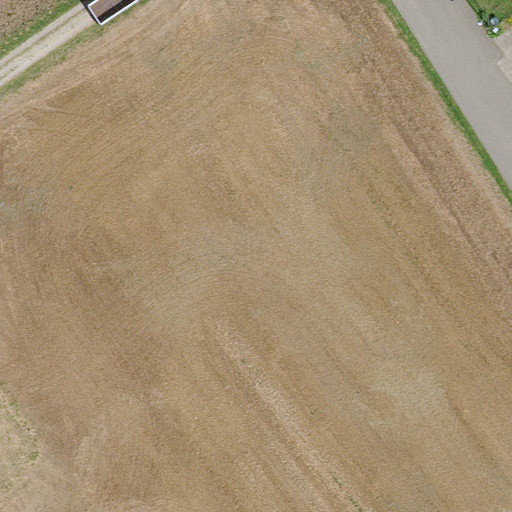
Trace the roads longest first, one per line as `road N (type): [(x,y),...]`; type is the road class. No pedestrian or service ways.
road 1 (unclassified): [(511,130),(428,0)]
road 2 (track): [(100,0),(0,71)]
